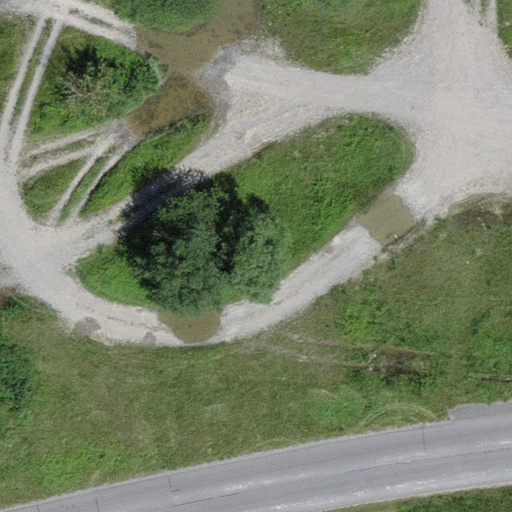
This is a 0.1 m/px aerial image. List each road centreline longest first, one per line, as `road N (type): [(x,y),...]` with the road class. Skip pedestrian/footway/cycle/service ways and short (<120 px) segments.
road 1 (track): [(477,108),(329,98),(22,275),(0,203)]
road 2 (track): [(0,278),(22,275),(74,313),(138,328),(225,322),(298,289),(426,178),(477,108)]
road 3 (unclassified): [(144,511),(233,490),(511,448)]
road 4 (track): [(238,0),(232,56),(165,106),(0,177)]
road 5 (track): [(49,0),(232,56),(329,98)]
road 6 (track): [(0,160),(59,0)]
